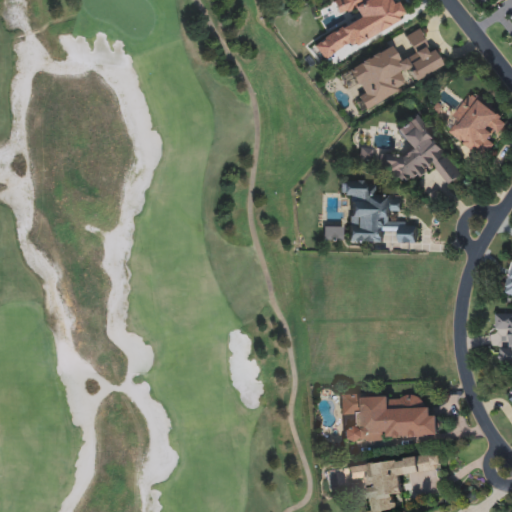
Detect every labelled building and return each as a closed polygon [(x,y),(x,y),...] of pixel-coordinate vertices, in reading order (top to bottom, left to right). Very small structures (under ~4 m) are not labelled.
[(391,0),(402,18),(322,62),(312,44),(357,19),(352,9),(340,16),(332,3),(337,0),(391,0)] [(390,45),(399,62),(413,54),(404,37),(417,30),(427,49),(431,47),(441,66),(411,82),(407,74),(397,79),(403,89),(366,109),(345,69),(390,45)] [(483,160),(449,134),(455,125),(450,121),(472,91),(511,120),(494,142),(496,143),(483,160)] [(463,176),(448,187),(434,168),(403,190),(383,164),(407,146),(395,131),(417,114),(463,176)] [(349,243),(350,196),(341,196),(341,181),(374,182),(374,198),(402,199),(402,212),(392,212),(392,223),(417,223),(416,244),(398,244),(398,233),(384,233),(384,244),(349,243)] [(511,366),(499,366),(499,349),(508,349),(508,331),(495,331),(496,317),(511,317),(511,366)] [(342,442),(340,398),(424,394),(425,407),(432,406),(433,417),(440,416),(441,437),(342,442)] [(348,466),(440,455),(442,471),(402,476),(404,495),(396,496),(398,510),(384,511),(365,511),(362,479),(349,481),(348,466)]
